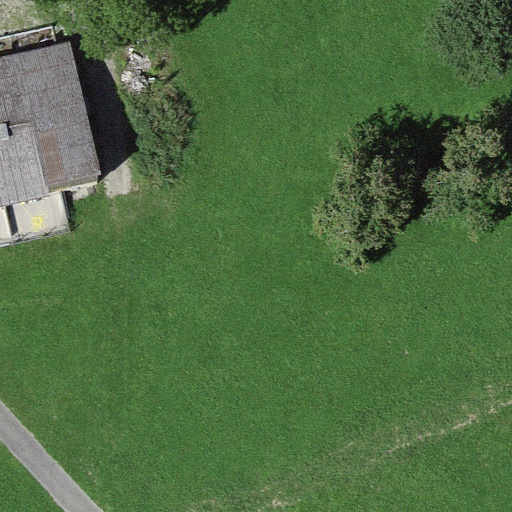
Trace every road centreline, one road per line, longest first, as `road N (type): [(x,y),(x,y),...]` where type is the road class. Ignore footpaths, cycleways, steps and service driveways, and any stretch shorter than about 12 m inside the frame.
road 1 (track): [(115,511),(120,197)]
road 2 (track): [(79,0),(120,197)]
road 3 (track): [(0,414),(86,511)]
